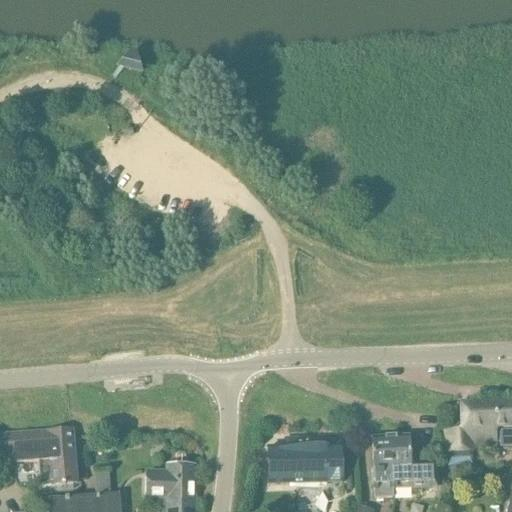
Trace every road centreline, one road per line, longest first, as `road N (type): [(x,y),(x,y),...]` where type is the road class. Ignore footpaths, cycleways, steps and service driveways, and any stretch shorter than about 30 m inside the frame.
road 1 (unclassified): [(511,351),(262,364),(229,376)]
road 2 (unclassified): [(0,380),(179,365),(229,376)]
road 3 (unclassified): [(220,511),(229,376)]
